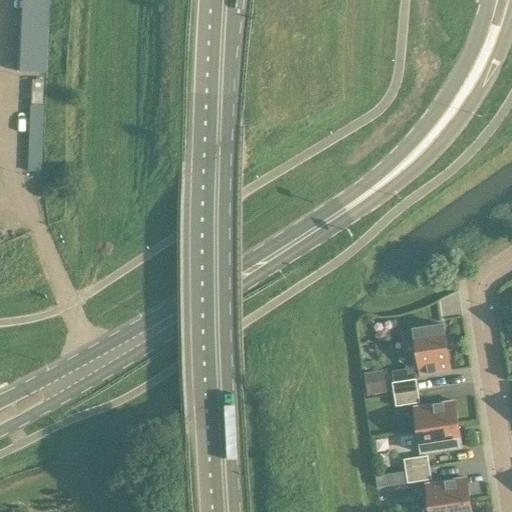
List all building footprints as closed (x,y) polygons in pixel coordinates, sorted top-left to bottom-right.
[(24,0),(23,71),(50,72),(52,0),(24,0)] [(31,79),(30,104),(41,105),(42,80),(31,79)] [(411,330),(418,375),(448,370),(441,325),(411,330)] [(380,373),(364,375),(367,395),(383,392),(380,373)] [(392,382),(393,394),(417,391),(415,379),(392,382)] [(417,391),(393,394),(395,406),(419,403),(417,391)] [(416,431),(456,424),(453,401),(412,408),(416,431)] [(460,447),(456,424),(416,431),(419,454),(460,447)] [(403,460),(405,471),(429,468),(427,456),(403,460)] [(429,468),(405,471),(407,483),(430,480),(429,468)] [(427,508),(468,501),(464,478),(424,484),(427,508)] [(423,511),(469,511),(468,501),(427,508),(423,508),(423,511)]
